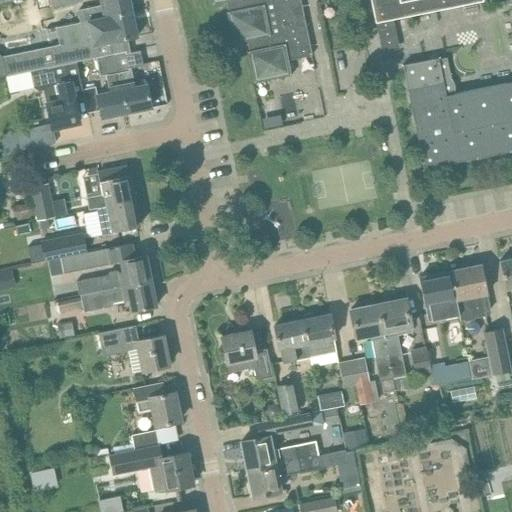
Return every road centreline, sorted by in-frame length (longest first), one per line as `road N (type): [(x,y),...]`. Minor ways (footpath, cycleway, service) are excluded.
road 1 (unclassified): [(217,280),(511,219)]
road 2 (unclassified): [(217,511),(177,313),(189,285),(217,280)]
road 3 (residential): [(217,280),(187,132)]
road 4 (residential): [(42,161),(187,132)]
road 5 (residential): [(187,132),(160,0)]
